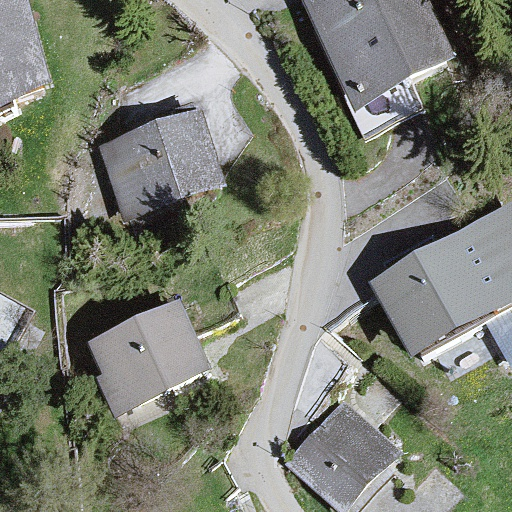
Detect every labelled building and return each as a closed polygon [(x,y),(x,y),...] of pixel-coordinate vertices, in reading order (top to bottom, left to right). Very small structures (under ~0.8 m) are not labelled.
[(0,0),(0,100),(56,85),(32,0),(0,0)] [(431,0),(303,0),(359,114),(463,64),(431,0)] [(207,115),(103,152),(128,220),(231,183),(207,115)] [(511,213),(381,286),(425,364),(511,316),(511,213)] [(0,295),(0,370),(1,371),(3,372),(35,314),(0,295)] [(186,309),(93,349),(123,417),(216,377),(186,309)] [(345,405),(289,465),(340,511),(350,511),(401,458),(345,405)]
